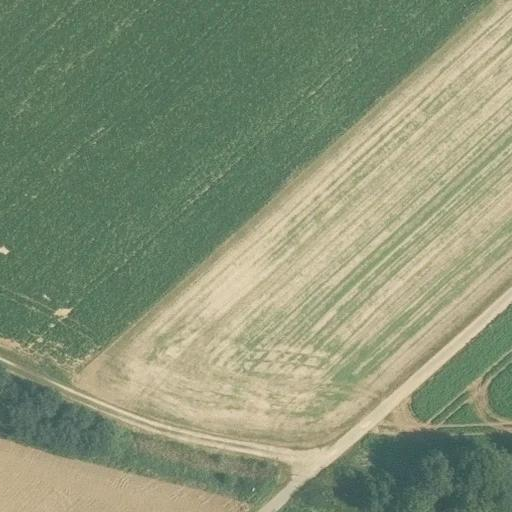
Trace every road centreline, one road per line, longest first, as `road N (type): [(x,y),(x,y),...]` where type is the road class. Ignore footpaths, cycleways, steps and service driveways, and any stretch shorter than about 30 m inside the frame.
road 1 (track): [(321,464),(157,433),(0,367)]
road 2 (unclassified): [(511,298),(269,511)]
